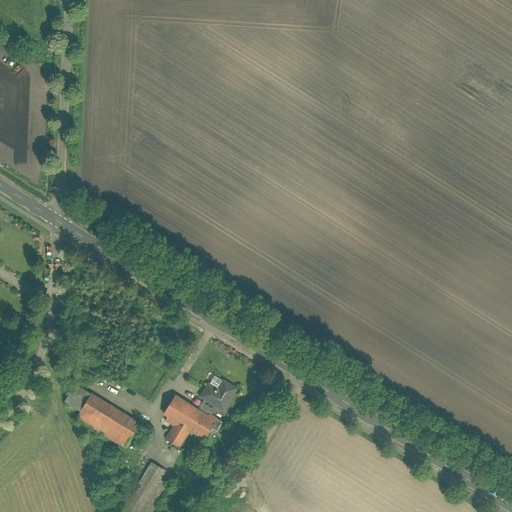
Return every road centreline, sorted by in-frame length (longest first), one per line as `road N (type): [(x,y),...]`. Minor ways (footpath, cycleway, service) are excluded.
road 1 (tertiary): [(511,507),(57,221)]
road 2 (residential): [(68,0),(57,221)]
road 3 (unclassified): [(57,221),(45,345),(0,423)]
